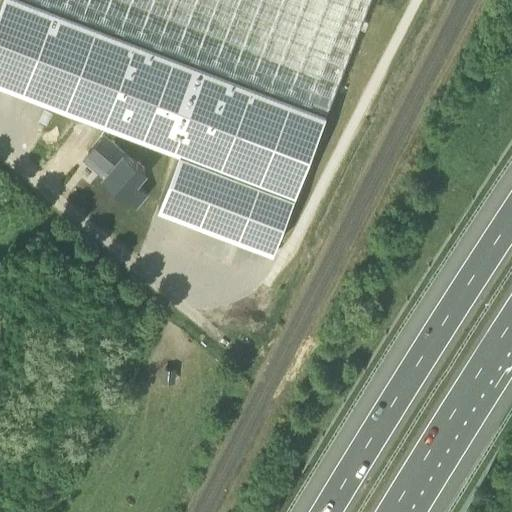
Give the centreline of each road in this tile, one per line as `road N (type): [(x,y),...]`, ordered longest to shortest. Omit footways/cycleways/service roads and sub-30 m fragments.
road 1 (motorway): [(511,223),(325,511)]
road 2 (unclassified): [(239,356),(0,149)]
road 3 (motorway): [(393,511),(511,324)]
